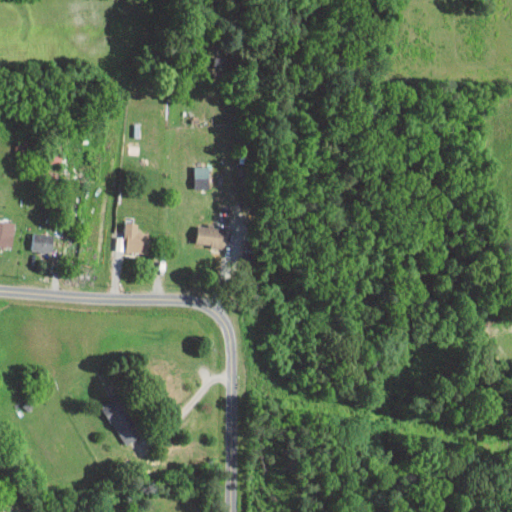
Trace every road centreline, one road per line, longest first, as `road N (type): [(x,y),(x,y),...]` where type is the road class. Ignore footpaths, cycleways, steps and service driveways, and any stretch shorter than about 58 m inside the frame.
road 1 (residential): [(232,325),(215,306),(178,299),(0,292)]
road 2 (residential): [(230,511),(232,325)]
